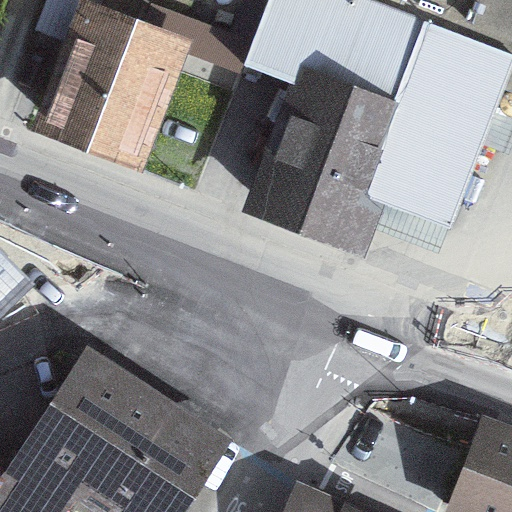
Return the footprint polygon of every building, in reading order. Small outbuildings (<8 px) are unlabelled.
[(194,35),(198,22),(140,0),(47,0),(37,27),(80,43),(51,120),(133,151),(172,48),(166,46),(173,27),(194,35)] [(348,234),(363,191),(447,223),(511,57),(511,0),(371,0),(370,2),(363,0),(269,0),(245,64),(249,63),(305,84),(261,201),(348,234)] [(0,295),(16,280),(0,263),(0,295)] [(41,448),(122,502),(137,511),(165,511),(207,448),(90,371),(40,448),(41,448)] [(511,511),(511,444),(492,437),(462,511),(511,511)] [(0,511),(116,511),(122,502),(41,448),(31,463),(18,455),(11,466),(0,459),(0,511)] [(329,511),(304,501),(298,511),(329,511)]
